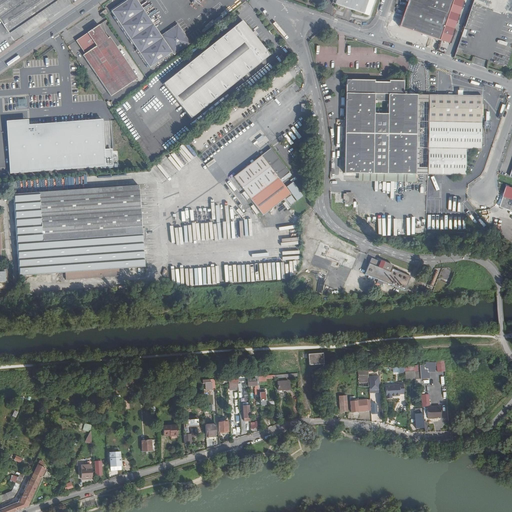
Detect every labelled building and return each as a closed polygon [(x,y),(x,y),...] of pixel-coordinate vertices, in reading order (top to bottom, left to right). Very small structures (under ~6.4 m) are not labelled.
[(0,0),(0,20),(9,33),(58,0),(0,0)] [(149,68),(172,52),(174,55),(183,49),(191,43),(178,24),(170,30),(161,36),(135,0),(128,0),(110,12),(113,16),(149,68)] [(332,0),(332,3),(361,14),(366,0),(332,0)] [(434,23),(439,8),(426,4),(413,0),(409,0),(405,13),(434,23)] [(441,0),(427,0),(426,4),(439,8),(441,0)] [(429,36),(439,40),(453,0),(441,0),(439,8),(434,23),(429,36)] [(453,0),(439,40),(449,43),(463,0),(453,0)] [(429,36),(434,23),(405,13),(401,26),(429,36)] [(162,84),(191,119),(270,55),(242,21),(162,84)] [(110,98),(126,87),(133,83),(137,80),(109,39),(106,40),(97,27),(74,43),(83,56),(82,57),(110,98)] [(426,174),(429,95),(405,95),(402,92),(401,80),(345,79),(343,179),(414,181),(414,174),(426,174)] [(441,96),(429,95),(426,174),(440,175),(464,175),(464,148),(479,149),(480,96),(441,96)] [(27,121),(6,123),(9,178),(119,170),(118,151),(104,152),(102,121),(99,121),(29,126),(27,126),(27,121)] [(279,180),(289,172),(270,149),(233,178),(264,215),(290,194),(279,180)] [(511,211),(511,188),(507,187),(500,207),(511,211)] [(66,281),(120,277),(119,270),(145,268),(142,235),(139,189),(40,196),(40,193),(14,194),(20,277),(66,274),(66,281)] [(370,257),(364,274),(404,290),(410,277),(391,269),(392,266),(370,257)] [(454,275),(449,268),(442,273),(447,280),(454,275)] [(316,365),(325,364),(324,353),(310,354),(310,365),(316,365)] [(445,359),(436,360),(437,372),(446,372),(445,359)] [(370,375),(370,369),(360,370),(361,382),(370,382),(370,375)] [(371,382),(370,382),(370,390),(377,390),(377,382),(380,382),(380,376),(371,377),(371,382)] [(238,386),(237,378),(230,378),(230,387),(238,386)] [(279,392),(290,391),(290,382),(279,383),(279,392)] [(400,394),(404,394),(404,383),(399,383),(399,385),(386,386),(386,398),(392,398),(392,396),(400,396),(400,394)] [(422,406),(430,406),(430,395),(422,395),(422,406)] [(352,412),(371,411),(371,400),(363,401),(362,398),(358,399),(358,400),(355,400),(355,397),(350,397),(352,412)] [(439,418),(438,406),(425,407),(426,414),(425,414),(426,428),(427,427),(426,419),(439,418)] [(416,428),(426,428),(425,414),(415,414),(416,428)] [(206,432),(216,431),(215,419),(205,419),(206,432)] [(199,420),(190,420),(184,421),(185,435),(184,435),(185,443),(191,442),(191,435),(189,435),(189,428),(199,427),(199,420)] [(249,423),(251,429),(259,426),(257,421),(249,423)] [(219,432),(229,432),(229,424),(227,424),(227,422),(219,422),(219,432)] [(164,426),(164,437),(170,436),(171,439),(177,439),(177,425),(164,426)] [(143,452),(153,451),(152,440),(142,441),(143,452)] [(110,458),(110,472),(119,471),(119,458),(110,458)] [(94,463),(97,475),(103,474),(100,462),(94,463)] [(11,505),(0,508),(0,511),(7,511),(13,510),(25,505),(42,468),(35,465),(17,502),(11,505)] [(82,477),(92,477),(91,469),(88,469),(88,465),(81,465),(82,477)] [(9,491),(0,495),(0,502),(14,497),(24,475),(18,472),(9,491)]
